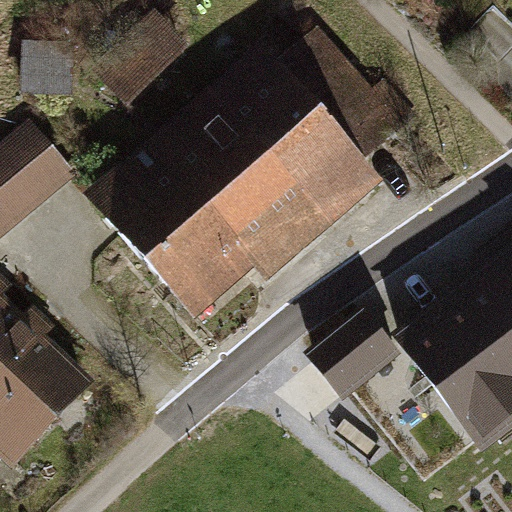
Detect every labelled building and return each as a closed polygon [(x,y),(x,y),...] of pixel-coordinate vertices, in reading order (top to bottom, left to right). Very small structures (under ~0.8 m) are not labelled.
[(160,10),(94,70),(129,108),(194,48),(160,10)] [(84,217),(195,338),(254,285),(264,296),(380,190),(367,175),(419,127),(386,91),(377,100),(321,38),(278,77),(260,57),(84,217)] [(74,46),(24,44),(21,96),(71,99),(74,46)] [(0,242),(80,176),(35,122),(0,150),(0,242)] [(511,438),(511,257),(393,352),(481,463),(511,438)] [(0,305),(0,334),(15,320),(0,305)] [(15,320),(0,334),(0,469),(13,481),(94,396),(15,320)] [(364,323),(304,372),(342,418),(402,370),(364,323)]
